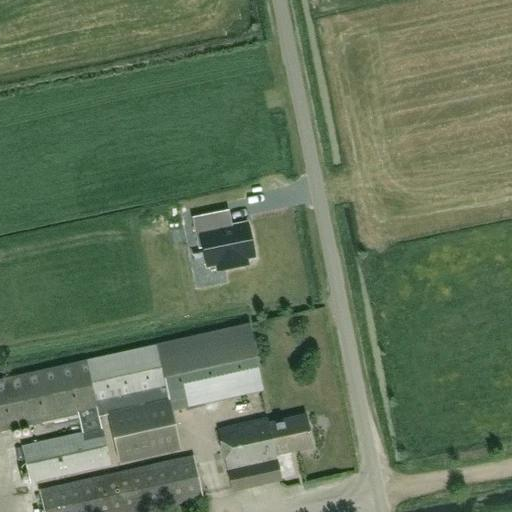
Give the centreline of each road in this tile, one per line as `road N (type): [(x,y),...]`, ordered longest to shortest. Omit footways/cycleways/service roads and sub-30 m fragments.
road 1 (unclassified): [(380,511),(281,0)]
road 2 (track): [(511,467),(290,511)]
